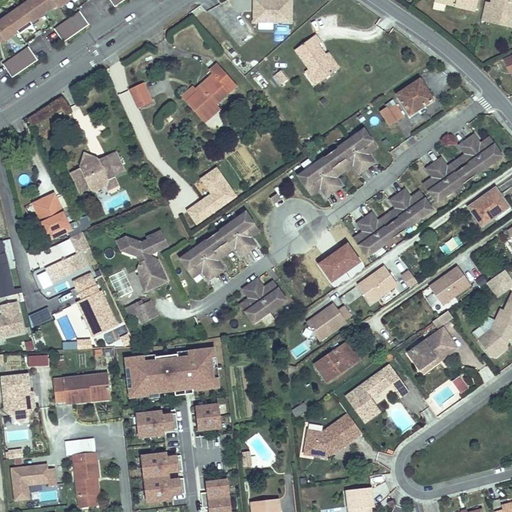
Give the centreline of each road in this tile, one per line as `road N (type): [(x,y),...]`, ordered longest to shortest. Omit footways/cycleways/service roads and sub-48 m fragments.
road 1 (residential): [(511,473),(421,494),(402,470),(411,445),(511,380)]
road 2 (unknown): [(511,158),(308,300)]
road 3 (unclassified): [(0,121),(181,0)]
road 4 (residential): [(493,94),(315,219)]
road 5 (tertiary): [(379,0),(493,94)]
